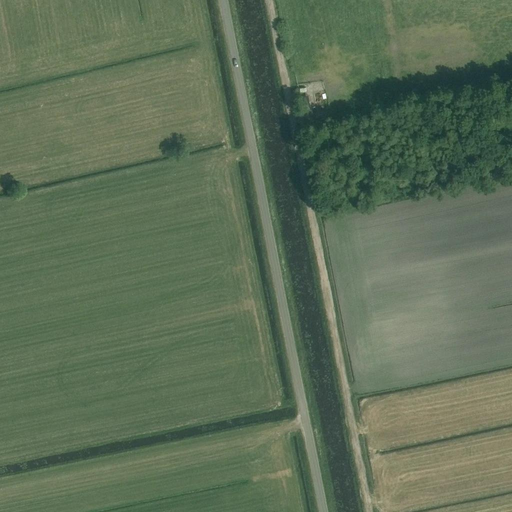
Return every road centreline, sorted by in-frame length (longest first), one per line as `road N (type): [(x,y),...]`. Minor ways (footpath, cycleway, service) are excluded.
road 1 (track): [(368,511),(268,0)]
road 2 (unclassified): [(323,511),(223,0)]
